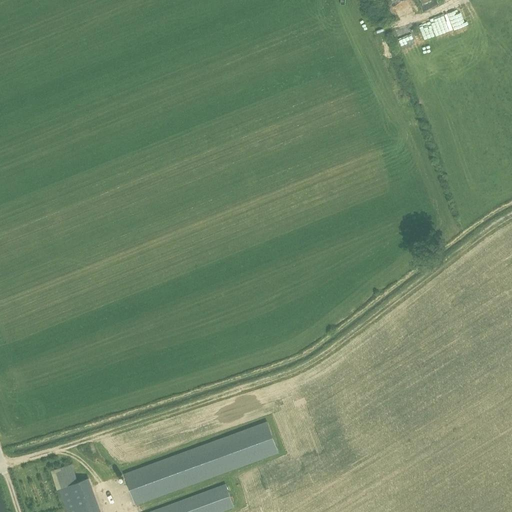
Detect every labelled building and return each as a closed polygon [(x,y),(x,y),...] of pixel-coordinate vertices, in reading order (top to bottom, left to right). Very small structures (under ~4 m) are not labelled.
[(436,0),(425,5),(429,13),(442,7),(438,0),(436,0)] [(434,21),(425,25),(429,37),(439,34),(434,21)] [(135,506),(279,453),(267,421),(124,473),(135,506)] [(51,471),(58,490),(78,482),(72,464),(51,471)] [(78,482),(58,490),(66,511),(100,511),(101,511),(89,478),(78,482)] [(221,511),(234,507),(226,484),(148,511),(221,511)]
